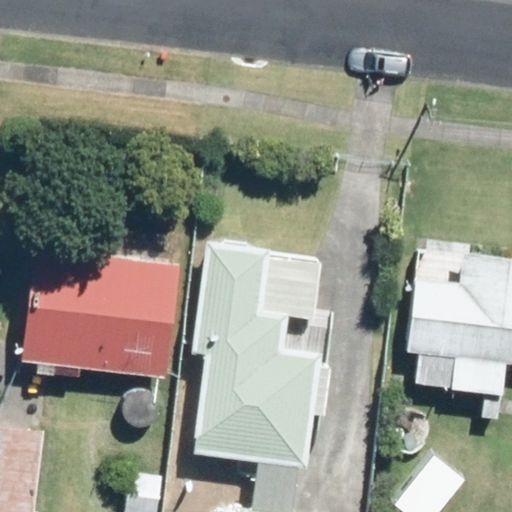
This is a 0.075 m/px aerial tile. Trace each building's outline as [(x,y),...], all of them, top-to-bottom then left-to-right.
[(332,368),(321,367),(323,355),(282,349),(287,311),(317,315),(324,259),(210,244),(196,353),(209,355),(197,453),(309,467),(315,414),(326,416),(332,368)] [(82,367),(168,376),(181,266),(40,248),(26,360),(56,364),(55,372),(81,376),(82,367)] [(511,260),(418,249),(407,349),(418,351),(415,385),(506,395),(510,361),(511,360),(511,260)] [(0,511),(36,511),(44,431),(0,426),(0,511)] [(437,511),(467,475),(435,450),(392,503),(402,511),(437,511)] [(132,469),(130,511),(163,511),(166,471),(132,469)]
